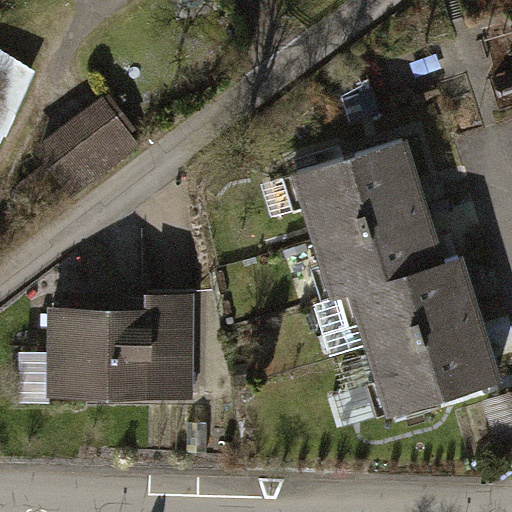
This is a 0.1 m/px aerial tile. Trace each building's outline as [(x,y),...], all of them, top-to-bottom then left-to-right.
[(136,162),(101,114),(39,158),(74,207),(136,162)] [(311,244),(427,207),(408,149),(269,194),(279,226),(303,219),(311,244)] [(427,207),(311,244),(333,311),(449,273),(444,261),(481,249),(467,203),(430,215),(427,207)] [(335,372),(368,362),(484,324),(466,268),(449,273),(333,311),(317,316),(335,372)] [(150,319),(56,320),(56,360),(25,360),(25,412),(200,411),(199,302),(150,302),(150,319)] [(488,336),(484,324),(368,362),(389,426),(505,388),(498,368),(511,363),(511,330),(511,328),(488,336)] [(511,402),(489,407),(499,452),(511,448),(511,402)]
